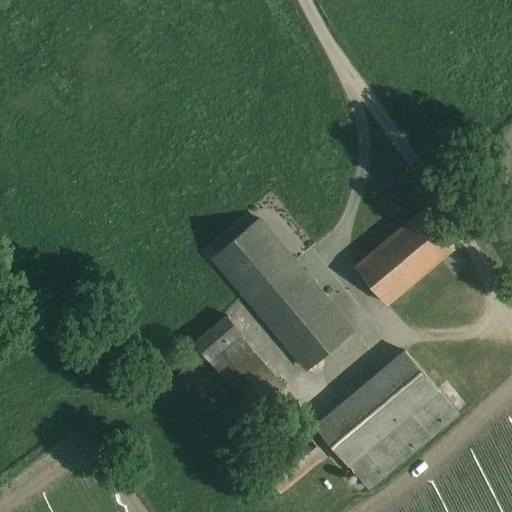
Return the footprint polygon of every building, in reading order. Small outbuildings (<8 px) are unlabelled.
[(425,211),(358,267),(389,304),(414,283),(456,247),(425,211)] [(294,258),(261,219),(216,256),(250,296),(294,258)] [(356,332),(294,258),(250,296),(311,369),(356,332)] [(290,384),(231,314),(199,341),(257,411),(290,384)] [(370,382),(402,420),(439,389),(407,352),(370,382)] [(370,382),(318,426),(350,464),(402,420),(370,382)] [(402,420),(350,464),(371,489),(460,414),(439,389),(402,420)] [(319,442),(274,474),(287,492),(331,462),(332,461),(319,442)]
